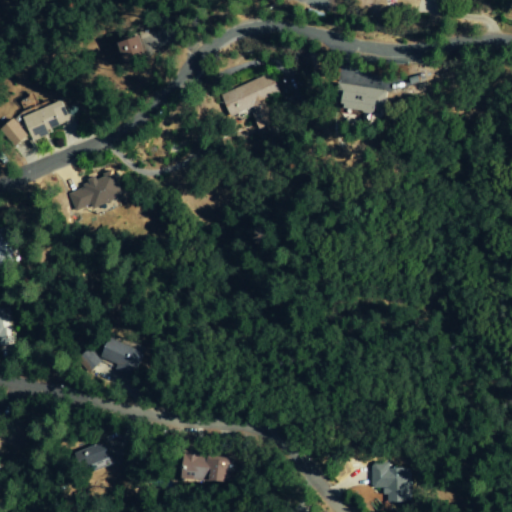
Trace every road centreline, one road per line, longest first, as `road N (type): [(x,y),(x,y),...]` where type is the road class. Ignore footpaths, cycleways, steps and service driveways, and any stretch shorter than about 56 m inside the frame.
road 1 (residential): [(0,187),(108,139),(143,116),(223,37),(245,30),(271,26),(385,52),(511,43)]
road 2 (residential): [(0,384),(129,416),(251,431),(289,453),(339,511)]
